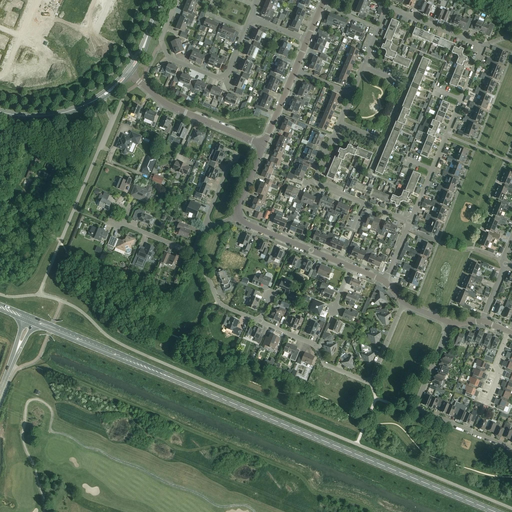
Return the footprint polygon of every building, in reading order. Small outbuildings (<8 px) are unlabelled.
[(8,3),(6,6),(12,9),(13,6),(21,9),(23,3),(21,2),(18,0),(16,0),(13,0),(11,4),(8,3)] [(201,0),(193,0),(193,2),(188,0),(186,6),(194,9),(196,3),(197,1),(201,2),(201,0)] [(297,6),(303,8),(304,6),(308,7),(310,1),(307,0),(298,0),(298,1),(300,1),(297,6)] [(423,13),(427,4),(427,3),(425,2),(425,0),(419,0),(418,4),(421,5),(418,11),(423,13)] [(68,1),(66,6),(70,8),(68,11),(74,14),(78,5),(68,1)] [(358,7),(365,10),(367,6),(369,7),(370,5),(360,1),(358,7)] [(273,6),(266,3),(264,9),(271,12),(273,12),(274,10),(272,9),(273,6)] [(124,4),(122,9),(131,13),(133,8),(124,4)] [(427,4),(423,13),(423,14),(428,16),(430,10),(434,12),(437,5),(433,4),(432,6),(427,4)] [(437,5),(434,12),(438,13),(435,19),(440,22),(441,20),(444,12),(439,10),(441,7),(437,5)] [(6,6),(5,10),(8,12),(6,17),(16,21),(18,15),(11,12),(12,9),(6,6)] [(194,9),(186,6),(183,12),(189,14),(188,17),(194,19),(196,14),(192,13),(194,9)] [(296,15),(303,18),(306,12),(302,11),(303,8),(297,6),(295,11),(298,12),(296,15)] [(358,7),(355,13),(359,14),(358,17),(364,19),(366,14),(364,13),(365,10),(358,7)] [(122,9),(120,14),(129,18),(131,13),(122,9)] [(273,12),(271,12),(264,9),(261,15),(262,15),(261,18),(270,22),(274,13),(273,12)] [(444,12),(441,20),(446,22),(448,16),(451,17),(454,11),(451,9),(450,12),(445,10),(444,12)] [(63,13),(61,19),(64,20),(63,21),(66,22),(67,21),(71,23),(74,14),(68,11),(67,14),(63,13)] [(455,12),(450,24),(453,25),(453,24),(459,26),(462,18),(457,16),(458,13),(455,12)] [(120,14),(117,19),(126,23),(129,18),(120,14)] [(333,23),(336,16),(330,14),(328,17),(326,16),(323,23),(326,24),(327,21),(333,23)] [(292,20),(294,21),(301,24),(303,18),(296,15),(295,19),(293,18),(292,20)] [(338,28),(339,26),(342,19),(336,16),(333,23),(336,25),(335,27),(338,28)] [(475,16),(470,29),(474,30),(474,29),(480,32),(483,23),(484,23),(484,22),(478,20),(479,18),(475,16)] [(6,17),(4,22),(14,26),(16,21),(6,17)] [(179,23),(187,26),(188,23),(192,24),(194,19),(188,17),(187,19),(181,17),(179,23)] [(462,18),(459,26),(465,29),(464,30),(467,31),(472,19),(469,18),(468,20),(462,18)] [(115,24),(114,24),(124,28),(126,23),(117,19),(116,24),(115,24)] [(209,29),(212,22),(206,19),(205,23),(202,22),(199,29),(202,30),(201,31),(205,32),(206,28),(209,29)] [(342,19),(339,26),(342,27),(341,30),(343,31),(343,33),(345,34),(348,29),(345,28),(348,21),(342,19)] [(392,19),(390,25),(397,28),(399,23),(392,19)] [(294,21),(292,25),(290,24),(288,29),(297,33),(301,24),(294,21)] [(213,30),(211,34),(217,36),(219,29),(217,28),(218,24),(212,22),(209,29),(213,30)] [(187,26),(179,23),(176,29),(182,31),(181,34),(187,36),(189,31),(185,30),(187,26)] [(483,23),(480,32),(486,34),(485,35),(489,37),(494,25),(490,24),(489,26),(484,23),(483,23)] [(114,24),(112,29),(121,33),(123,28),(124,28),(114,24)] [(388,30),(395,33),(397,28),(390,25),(388,30)] [(229,29),(223,26),(223,29),(221,28),(221,30),(219,29),(217,36),(225,39),(229,29)] [(349,33),(355,36),(358,29),(352,26),(350,30),(348,29),(345,34),(344,37),(344,38),(346,39),(347,35),(348,36),(349,33)] [(253,32),(252,34),(261,38),(263,35),(264,36),(266,31),(260,28),(259,31),(255,29),(254,32),(253,32)] [(417,38),(420,30),(415,28),(412,35),(417,38)] [(112,29),(110,34),(119,38),(121,33),(112,29)] [(236,37),(233,36),(235,31),(229,29),(225,39),(234,43),(236,37)] [(358,29),(355,36),(361,38),(360,40),(362,42),(365,36),(362,35),(364,31),(358,29)] [(386,35),(393,38),(395,33),(388,30),(386,35)] [(422,40),(425,32),(420,30),(417,38),(422,40)] [(427,42),(430,34),(425,32),(422,40),(427,42)] [(0,34),(0,41),(6,44),(9,38),(0,34)] [(110,34),(108,39),(117,43),(119,38),(110,34)] [(261,38),(252,34),(251,36),(252,37),(251,40),(255,41),(254,44),(260,46),(261,44),(259,43),(261,38)] [(430,34),(427,42),(432,44),(435,36),(430,34)] [(64,44),(63,48),(67,50),(66,54),(69,55),(68,58),(73,60),(74,58),(86,62),(84,65),(90,67),(91,64),(94,66),(96,62),(100,63),(101,60),(99,59),(102,53),(91,48),(93,45),(86,42),(87,39),(77,35),(76,39),(69,36),(65,45),(64,44)] [(435,36),(432,44),(437,46),(440,38),(435,36)] [(281,48),(289,52),(292,46),(286,43),(287,41),(281,38),(279,43),(282,45),(281,48)] [(316,44),(324,48),(327,42),(330,43),(331,40),(325,38),(324,41),(318,38),(316,44)] [(442,48),(445,41),(440,38),(437,46),(442,48)] [(174,49),(182,45),(180,42),(181,41),(180,39),(171,43),(174,49)] [(393,61),(394,61),(396,55),(397,54),(391,51),(390,49),(392,43),(391,42),(391,43),(385,40),(383,45),(380,44),(379,48),(385,51),(386,53),(384,60),(388,62),(389,59),(393,61)] [(447,50),(451,43),(445,41),(442,48),(447,50)] [(447,50),(452,52),(455,46),(456,45),(451,43),(447,50)] [(260,46),(254,44),(252,46),(248,44),(247,47),(246,47),(245,49),(254,53),(256,48),(259,49),(260,46)] [(324,48),(316,44),(313,50),(321,53),(320,56),(327,59),(328,56),(322,54),(324,48)] [(184,51),(182,45),(174,49),(176,55),(184,51)] [(458,65),(464,67),(466,62),(468,63),(470,59),(463,56),(462,54),(465,47),(461,46),(460,48),(455,46),(452,52),(452,53),(457,56),(459,58),(456,64),(458,65)] [(497,57),(505,60),(507,54),(498,50),(498,49),(492,46),(491,49),(499,52),(497,57)] [(188,55),(187,59),(190,60),(189,60),(195,63),(199,54),(200,51),(192,47),(191,49),(188,55)] [(280,58),(281,55),(287,58),(289,52),(281,48),(279,54),(275,53),(274,56),(277,57),(280,58)] [(357,56),(359,51),(352,48),(350,48),(348,53),(350,53),(357,56)] [(247,59),(254,62),(255,59),(252,58),(254,53),(245,49),(244,51),(245,52),(244,55),(248,57),(247,59)] [(208,64),(214,67),(217,59),(211,56),(213,53),(210,52),(209,55),(208,58),(205,63),(208,64)] [(203,62),(205,63),(208,58),(209,55),(204,53),(202,56),(199,54),(195,63),(201,65),(203,62)] [(357,56),(350,53),(348,58),(355,61),(357,56)] [(398,65),(401,57),(396,55),(394,61),(393,61),(393,62),(398,65)] [(327,59),(320,56),(319,59),(314,57),(311,63),(320,66),(322,60),(325,61),(327,59)] [(217,59),(214,67),(220,69),(222,64),(225,65),(227,59),(222,57),(221,60),(217,59)] [(280,58),(277,57),(275,62),(278,63),(277,67),(285,70),(287,64),(281,62),(283,59),(280,58)] [(403,67),(406,59),(401,57),(398,65),(403,67)] [(486,61),(498,65),(498,64),(503,66),(505,60),(497,57),(496,60),(494,59),(493,60),(487,58),(486,61)] [(355,61),(348,58),(345,63),(353,66),(355,61)] [(420,63),(428,66),(430,61),(423,58),(420,63)] [(239,65),(249,69),(251,64),(253,64),(254,62),(247,59),(246,62),(242,60),(241,63),(240,63),(239,65)] [(406,59),(403,67),(408,69),(411,61),(406,59)] [(21,69),(20,72),(24,74),(22,78),(26,80),(25,82),(30,84),(31,82),(42,87),(41,89),(47,91),(48,89),(51,90),(53,86),(57,88),(58,84),(56,84),(60,77),(49,72),(50,70),(45,68),(47,64),(40,61),(38,65),(26,61),(22,69),(21,69)] [(491,71),(500,74),(502,69),(497,67),(498,65),(486,61),(485,63),(491,66),(490,67),(492,68),(491,71)] [(322,67),(320,66),(311,63),(309,69),(315,71),(314,74),(319,76),(321,73),(319,73),(322,67)] [(353,66),(345,63),(343,68),(351,71),(353,66)] [(428,66),(420,63),(418,68),(426,71),(428,66)] [(165,72),(170,74),(174,65),(171,64),(171,65),(168,64),(167,68),(163,66),(161,73),(164,74),(165,72)] [(173,82),(175,83),(178,76),(175,75),(178,68),(176,67),(176,66),(174,65),(170,74),(175,76),(173,82)] [(249,69),(239,65),(238,67),(239,67),(238,70),(244,73),(242,75),(249,78),(250,75),(247,74),(249,69)] [(456,69),(463,73),(465,67),(464,67),(458,65),(456,69)] [(270,74),(275,76),(277,74),(282,76),(285,70),(277,67),(274,73),(271,71),(270,74)] [(341,73),(349,76),(351,71),(343,68),(341,73)] [(426,71),(418,68),(416,73),(424,76),(426,71)] [(453,74),(461,78),(463,73),(456,69),(453,74)] [(481,75),(492,80),(493,78),(497,80),(500,74),(491,71),(489,76),(482,73),(481,75)] [(178,76),(175,83),(178,84),(179,82),(184,84),(188,75),(185,74),(185,75),(180,73),(178,76)] [(349,76),(341,73),(339,78),(347,81),(349,76)] [(414,78),(422,81),(424,76),(416,73),(414,78)] [(269,84),(278,87),(280,81),(274,79),(275,76),(270,74),(268,79),(271,81),(269,84)] [(459,83),(461,78),(453,74),(451,79),(459,83)] [(188,75),(184,84),(189,86),(188,89),(190,90),(193,84),(190,83),(192,78),(189,77),(190,76),(188,75)] [(235,81),(244,85),(246,80),(248,80),(249,78),(242,75),(241,78),(238,76),(237,79),(235,79),(235,81)] [(486,85),(494,89),(496,83),(492,81),(492,80),(481,75),(480,78),(487,81),(486,85)] [(347,81),(339,78),(337,83),(345,86),(347,81)] [(422,81),(414,78),(412,83),(419,86),(422,81)] [(459,83),(451,79),(449,85),(457,88),(459,83)] [(193,84),(190,90),(193,91),(194,89),(199,91),(203,82),(200,81),(200,82),(197,81),(196,85),(193,84)] [(244,85),(235,81),(234,83),(235,84),(234,86),(237,88),(236,90),(243,93),(244,90),(242,90),(244,85)] [(203,82),(199,91),(204,93),(203,95),(206,96),(208,90),(206,89),(207,85),(204,84),(205,83),(203,82)] [(300,90),(309,93),(310,90),(313,91),(315,86),(306,82),(305,84),(303,84),(300,90)] [(419,86),(412,83),(410,88),(417,91),(419,86)] [(263,91),(268,93),(269,91),(275,93),(278,87),(269,84),(268,87),(265,86),(263,91)] [(396,85),(390,101),(395,103),(401,86),(396,85)] [(475,90),(486,94),(487,93),(492,95),(494,89),(486,85),(484,90),(477,87),(475,90)] [(214,97),(218,87),(216,87),(216,88),(213,86),(211,91),(208,90),(206,96),(208,98),(209,95),(214,97)] [(218,87),(214,97),(213,100),(221,103),(225,92),(220,89),(221,88),(218,87)] [(417,91),(410,88),(408,93),(415,96),(417,91)] [(264,97),(262,101),(271,104),(273,98),(267,96),(268,93),(263,91),(262,90),(259,95),(264,97)] [(303,101),(306,102),(308,103),(310,98),(307,96),(309,93),(300,90),(298,96),(304,98),(303,101)] [(480,100),(488,103),(491,97),(486,96),(486,94),(475,90),(474,93),(482,95),(480,100)] [(224,102),(229,104),(233,95),(231,94),(231,95),(228,94),(229,93),(225,92),(221,103),(224,104),(224,102)] [(331,98),(338,101),(340,96),(333,93),(331,98)] [(406,98),(413,101),(415,96),(408,93),(406,98)] [(233,95),(229,104),(235,106),(236,104),(239,105),(241,99),(235,97),(235,96),(233,95)] [(329,103),(336,106),(338,101),(331,98),(329,103)] [(413,101),(406,98),(404,103),(411,106),(413,101)] [(293,100),(290,106),(299,109),(300,105),(304,106),(306,102),(303,101),(300,99),(299,102),(293,100)] [(469,104),(481,109),(481,107),(486,109),(488,103),(480,100),(479,103),(477,102),(476,104),(470,102),(469,104)] [(271,104),(262,101),(261,104),(258,103),(257,105),(256,105),(254,108),(266,113),(267,110),(268,110),(271,104)] [(440,106),(448,109),(450,104),(442,101),(440,106)] [(327,108),(334,111),(336,106),(329,103),(327,108)] [(403,109),(403,108),(409,111),(411,106),(404,103),(402,108),(403,109)] [(131,113),(135,115),(134,118),(139,120),(142,114),(139,113),(141,107),(134,104),(131,113)] [(481,109),(469,104),(468,107),(474,109),(473,110),(475,111),(474,114),(483,118),(485,112),(480,110),(481,109)] [(299,109),(290,106),(288,112),(294,114),(293,117),(298,119),(300,116),(296,115),(299,109)] [(448,109),(440,106),(438,111),(446,114),(448,109)] [(325,113),(332,116),(334,111),(327,108),(325,113)] [(397,122),(403,125),(405,126),(407,120),(403,118),(404,115),(408,117),(411,111),(409,111),(403,108),(403,109),(402,108),(396,121),(397,122)] [(145,118),(144,122),(151,125),(150,126),(154,128),(157,120),(154,119),(156,115),(157,114),(148,110),(144,118),(145,118)] [(446,114),(438,111),(436,116),(443,119),(446,114)] [(323,118),(330,121),(332,116),(325,113),(323,118)] [(464,119),(475,123),(476,122),(480,124),(483,118),(474,114),(471,113),(469,118),(465,116),(464,119)] [(434,121),(440,124),(441,125),(443,119),(436,116),(434,121)] [(160,127),(165,129),(164,132),(168,133),(171,126),(169,125),(171,119),(164,117),(162,123),(161,123),(160,127)] [(291,129),(293,123),(296,125),(297,122),(286,117),(282,125),(291,129)] [(321,123),(328,126),(330,121),(323,118),(321,123)] [(440,128),(438,128),(440,124),(434,121),(433,120),(433,121),(426,118),(422,127),(420,126),(420,125),(418,131),(427,135),(428,135),(434,138),(434,137),(436,134),(437,134),(439,134),(440,130),(440,128)] [(475,123),(464,119),(463,118),(462,121),(467,123),(466,125),(467,125),(465,128),(476,132),(478,126),(475,125),(475,123)] [(403,125),(397,122),(396,121),(394,127),(401,130),(403,125)] [(173,132),(171,136),(176,138),(177,137),(183,139),(187,132),(184,130),(184,129),(185,125),(178,122),(174,132),(173,132)] [(328,126),(321,123),(318,129),(326,132),(328,126)] [(288,134),(291,129),(282,125),(280,130),(286,133),(285,136),(291,138),(292,135),(288,134)] [(392,132),(399,135),(401,130),(394,127),(392,132)] [(474,138),(476,132),(465,128),(464,132),(459,130),(458,133),(465,136),(466,135),(474,138)] [(315,133),(313,138),(322,142),(324,136),(318,134),(319,131),(313,129),(312,131),(315,133)] [(204,135),(195,131),(192,138),(189,137),(187,141),(190,142),(191,140),(201,144),(203,139),(205,140),(206,136),(204,136),(204,135)] [(123,150),(122,152),(122,154),(123,155),(125,155),(126,154),(127,151),(128,152),(132,142),(138,145),(141,136),(131,132),(129,138),(123,135),(120,143),(119,143),(117,147),(123,150)] [(390,137),(397,140),(399,135),(392,132),(390,137)] [(426,140),(434,143),(436,138),(434,137),(434,138),(428,135),(426,140)] [(287,143),(289,140),(290,141),(291,138),(285,136),(284,138),(280,137),(278,142),(286,145),(289,146),(290,144),(287,143)] [(388,142),(395,145),(397,140),(390,137),(388,142)] [(304,144),(306,145),(312,147),(313,145),(319,147),(322,142),(313,138),(311,144),(305,141),(304,144)] [(434,143),(426,140),(424,145),(432,148),(434,143)] [(278,142),(276,147),(284,150),(286,145),(278,142)] [(395,145),(388,142),(386,147),(393,150),(395,145)] [(354,156),(355,155),(357,149),(352,147),(353,145),(349,143),(347,149),(344,151),(337,148),(336,152),(338,153),(336,157),(336,158),(342,160),(343,161),(346,155),(348,154),(354,156)] [(213,150),(211,155),(223,160),(224,158),(223,157),(224,154),(222,153),(224,147),(217,144),(214,150),(213,150)] [(458,154),(466,157),(468,151),(463,150),(464,148),(453,144),(452,147),(457,148),(456,150),(459,151),(458,154)] [(312,147),(306,145),(305,148),(309,149),(306,155),(315,158),(317,152),(311,150),(312,147)] [(432,148),(424,145),(422,150),(429,153),(432,148)] [(284,150),(276,147),(274,152),(284,156),(285,153),(283,153),(284,150)] [(355,155),(360,157),(363,150),(357,147),(357,149),(355,155)] [(393,150),(386,147),(384,152),(391,155),(393,150)] [(363,150),(360,157),(365,159),(368,152),(363,150)] [(429,153),(422,150),(420,155),(427,158),(429,153)] [(280,160),(281,157),(284,159),(285,156),(284,156),(274,152),(271,160),(280,163),(281,161),(280,160)] [(368,152),(365,159),(370,161),(373,154),(368,152)] [(381,157),(389,160),(391,155),(384,152),(381,157)] [(466,157),(458,154),(456,159),(449,156),(448,158),(460,163),(460,162),(464,163),(466,157)] [(209,160),(210,160),(208,163),(215,166),(216,163),(220,164),(221,162),(222,162),(223,160),(211,155),(209,160)] [(315,158),(306,155),(304,160),(312,164),(315,158)] [(143,169),(151,172),(156,160),(148,157),(143,169)] [(333,162),(340,165),(342,160),(336,158),(336,157),(335,157),(333,162)] [(379,162),(387,165),(389,160),(381,157),(379,162)] [(453,169),(461,172),(464,166),(459,164),(460,163),(448,158),(447,161),(455,164),(453,169)] [(265,166),(274,170),(277,171),(278,169),(274,167),(275,165),(279,166),(280,163),(271,160),(270,162),(267,161),(265,166)] [(302,165),(303,163),(297,160),(296,163),(299,164),(297,170),(305,173),(308,168),(302,165)] [(176,162),(173,169),(176,170),(176,171),(183,174),(183,173),(186,175),(187,172),(190,173),(192,169),(189,168),(189,167),(186,166),(187,165),(179,162),(179,163),(176,162)] [(331,167),(338,170),(340,165),(333,162),(331,167)] [(377,167),(385,170),(387,165),(379,162),(377,167)] [(215,166),(208,163),(207,166),(208,166),(206,171),(218,176),(219,174),(218,174),(219,171),(214,169),(215,166)] [(263,171),(272,175),(274,170),(265,166),(263,171)] [(329,172),(336,175),(338,170),(331,167),(329,172)] [(385,170),(377,167),(375,172),(383,175),(385,170)] [(443,173),(454,178),(454,176),(459,178),(461,172),(453,169),(449,167),(447,172),(443,170),(442,173),(443,173)] [(288,175),(293,178),(301,181),(302,179),(303,179),(305,173),(297,170),(295,175),(289,173),(288,175)] [(503,176),(511,180),(511,177),(511,171),(508,170),(507,172),(505,171),(503,176)] [(217,179),(218,176),(206,171),(203,176),(202,179),(208,182),(209,179),(214,181),(216,178),(217,179)] [(270,180),(272,175),(263,171),(261,177),(267,179),(266,182),(272,184),(275,186),(276,183),(270,180)] [(336,175),(329,172),(326,177),(334,180),(336,175)] [(411,177),(418,180),(421,175),(413,172),(411,177)] [(447,183),(456,187),(458,181),(453,179),(454,178),(443,173),(442,176),(449,179),(447,183)] [(155,175),(152,181),(161,185),(164,179),(155,175)] [(511,180),(503,176),(500,182),(506,185),(505,186),(511,189),(511,184),(509,184),(511,180)] [(132,180),(126,177),(124,180),(120,179),(116,188),(123,191),(126,184),(129,185),(132,180)] [(409,182),(416,185),(418,180),(411,177),(409,182)] [(200,188),(210,192),(210,190),(209,189),(211,186),(207,185),(208,182),(202,179),(200,182),(202,183),(200,188)] [(354,190),(357,183),(352,180),(349,188),(354,190)] [(259,188),(268,192),(270,187),(271,187),(272,184),(266,182),(265,184),(261,183),(259,188)] [(416,185),(409,182),(407,187),(414,190),(416,185)] [(359,192),(362,185),(357,183),(354,190),(359,192)] [(437,188),(448,192),(449,191),(453,192),(456,187),(447,183),(446,188),(438,185),(437,188)] [(146,202),(151,192),(150,191),(151,188),(151,187),(148,186),(146,190),(135,185),(131,196),(146,202)] [(362,185),(359,192),(364,194),(367,187),(362,185)] [(290,197),(294,189),(288,186),(285,195),(290,197)] [(511,189),(505,186),(504,188),(499,186),(496,192),(504,195),(507,190),(511,192),(511,189)] [(367,187),(364,194),(369,196),(372,189),(367,187)] [(414,190),(407,187),(405,192),(411,194),(411,195),(412,195),(414,190)] [(442,198),(450,201),(452,195),(448,193),(448,192),(437,188),(437,187),(436,190),(443,193),(442,198)] [(209,194),(210,192),(200,188),(198,193),(196,192),(195,195),(201,198),(203,195),(206,197),(208,194),(209,194)] [(260,197),(265,200),(267,197),(265,197),(268,192),(259,188),(257,193),(261,195),(260,197)] [(299,191),(294,189),(290,197),(294,198),(292,202),(297,204),(299,198),(297,197),(299,191)] [(374,198),(377,191),(372,189),(369,196),(374,198)] [(377,191),(374,198),(379,200),(382,193),(377,191)] [(392,197),(390,203),(395,205),(394,207),(398,209),(400,203),(401,202),(403,202),(410,204),(411,200),(409,199),(411,195),(411,194),(405,192),(404,191),(401,197),(398,198),(393,196),(392,197)] [(111,203),(107,201),(110,194),(104,192),(103,196),(100,195),(97,201),(101,203),(99,206),(108,210),(111,203)] [(499,202),(507,205),(509,206),(510,203),(504,201),(505,199),(503,199),(504,195),(496,192),(494,197),(500,200),(499,202)] [(302,199),(299,198),(297,204),(302,206),(303,202),(307,204),(310,195),(305,193),(302,199)] [(382,193),(379,200),(384,202),(387,195),(382,193)] [(313,211),(316,205),(313,204),(316,198),(310,195),(307,204),(310,205),(308,208),(313,211)] [(392,197),(387,195),(384,202),(390,205),(390,203),(392,197)] [(324,207),(328,199),(322,196),(319,205),(324,207)] [(253,204),(261,207),(265,209),(266,206),(262,204),(263,202),(264,203),(265,200),(260,197),(258,200),(255,199),(253,204)] [(433,199),(432,202),(443,206),(443,205),(448,207),(450,201),(442,198),(440,202),(433,199)] [(326,211),(331,214),(336,202),(328,199),(324,207),(328,208),(326,211)] [(191,201),(185,214),(189,216),(188,216),(192,218),(192,217),(196,218),(201,205),(191,201)] [(341,214),(344,205),(336,202),(331,214),(330,216),(333,217),(334,215),(336,216),(338,212),(341,214)] [(432,202),(431,202),(430,206),(437,209),(436,212),(444,215),(447,210),(442,208),(443,206),(432,202)] [(494,208),(502,212),(504,206),(496,203),(494,208)] [(261,207),(253,204),(250,209),(257,211),(254,217),(260,220),(262,214),(259,212),(261,207)] [(316,205),(313,211),(311,215),(315,217),(320,206),(316,205)] [(344,205),(341,214),(344,215),(342,219),(347,221),(350,215),(347,213),(350,208),(344,205)] [(502,212),(494,208),(491,214),(495,216),(495,218),(506,222),(507,220),(503,218),(504,217),(501,215),(502,212)] [(144,214),(145,212),(139,209),(135,211),(132,219),(139,221),(140,221),(149,225),(152,218),(144,214)] [(279,226),(283,217),(277,215),(278,212),(276,211),(273,216),(276,217),(273,223),(279,226)] [(426,217),(437,221),(437,220),(442,221),(444,215),(436,212),(434,217),(427,214),(426,217)] [(283,217),(279,226),(285,228),(287,222),(290,223),(292,218),(293,215),(291,214),(290,216),(287,215),(286,219),(283,217)] [(372,226),(375,218),(369,216),(367,222),(364,220),(362,226),(367,228),(368,225),(372,226)] [(437,221),(426,217),(425,219),(432,222),(430,227),(439,230),(441,224),(436,222),(437,221)] [(296,233),(299,224),(294,222),(295,219),(292,218),(290,223),(292,224),(290,230),(296,233)] [(378,233),(381,227),(378,226),(381,220),(375,218),(372,226),(370,230),(378,233)] [(487,224),(496,227),(497,224),(500,225),(501,223),(505,225),(506,222),(495,218),(494,220),(490,218),(487,224)] [(388,233),(391,225),(386,222),(383,228),(381,227),(378,233),(378,234),(383,236),(385,232),(388,233)] [(177,229),(180,230),(178,234),(188,238),(190,231),(184,228),(185,225),(179,223),(177,229)] [(305,227),(299,224),(296,233),(302,235),(304,229),(307,230),(309,224),(306,223),(305,227)] [(489,231),(488,233),(500,238),(501,235),(496,233),(497,231),(495,230),(496,227),(487,224),(485,229),(489,231)] [(397,227),(391,225),(388,233),(391,234),(389,239),(394,241),(397,234),(394,233),(397,227)] [(105,231),(101,229),(101,230),(92,226),(90,232),(89,233),(89,234),(88,236),(97,239),(96,240),(100,242),(102,238),(105,240),(108,233),(104,232),(105,231)] [(319,242),(322,234),(317,231),(318,228),(315,227),(313,233),(315,234),(313,240),(319,242)] [(439,230),(430,227),(429,231),(421,228),(420,231),(428,234),(428,233),(436,236),(439,230)] [(249,251),(251,246),(248,244),(251,236),(242,233),(240,239),(241,240),(240,244),(244,246),(243,249),(249,251)] [(329,240),(332,234),(329,233),(328,236),(322,234),(319,242),(324,245),(327,239),(329,240)] [(481,239),(489,242),(491,239),(493,240),(494,238),(499,240),(500,238),(488,233),(488,235),(484,233),(481,239)] [(335,249),(339,241),(333,238),(335,235),(332,234),(329,240),(332,241),(330,247),(335,249)] [(114,247),(125,252),(125,253),(128,254),(131,253),(132,250),(131,249),(135,240),(127,236),(125,240),(123,241),(111,236),(108,245),(109,245),(108,247),(113,249),(114,247)] [(424,244),(422,249),(430,252),(432,246),(426,244),(427,241),(417,237),(416,241),(424,244)] [(487,248),(489,242),(481,239),(479,245),(487,248)] [(345,243),(339,241),(335,249),(341,251),(344,246),(346,247),(349,241),(346,240),(345,243)] [(261,241),(257,250),(262,252),(260,257),(264,259),(268,250),(265,249),(267,243),(261,241)] [(357,258),(360,250),(358,249),(358,248),(357,245),(356,245),(356,244),(353,243),(351,249),(353,250),(351,256),(357,258)] [(153,251),(154,248),(147,245),(144,250),(141,249),(138,256),(145,259),(147,255),(153,258),(155,253),(153,252),(153,251)] [(268,255),(265,262),(269,263),(271,260),(275,262),(278,263),(279,263),(280,260),(284,251),(277,248),(273,258),(268,255)] [(368,256),(370,250),(367,249),(366,252),(360,250),(357,258),(363,260),(365,254),(368,256)] [(409,252),(420,256),(420,255),(428,258),(430,252),(422,249),(420,253),(410,249),(409,252)] [(374,265),(377,257),(375,256),(375,252),(370,250),(368,256),(370,257),(368,262),(374,265)] [(420,256),(409,252),(408,254),(418,258),(416,263),(425,266),(427,260),(419,258),(420,256)] [(165,253),(161,263),(167,265),(168,264),(172,266),(173,263),(178,265),(181,257),(175,254),(174,256),(165,253)] [(377,257),(374,265),(379,267),(382,261),(384,262),(387,257),(382,255),(380,258),(377,257)] [(289,265),(298,269),(302,261),(298,260),(299,258),(292,256),(289,265)] [(306,275),(310,277),(313,270),(310,269),(311,267),(310,266),(312,263),(305,260),(301,269),(307,272),(306,275)] [(469,268),(477,271),(479,268),(481,269),(482,266),(488,268),(489,266),(483,263),(483,264),(480,263),(479,265),(472,262),(469,268)] [(425,266),(416,263),(414,268),(404,263),(403,266),(417,272),(417,270),(422,272),(425,266)] [(320,267),(316,265),(312,276),(316,277),(317,274),(328,278),(332,270),(321,265),(320,267)] [(410,277),(419,281),(421,275),(416,273),(417,272),(403,266),(402,269),(412,273),(410,277)] [(482,281),(483,279),(476,276),(477,271),(469,268),(467,273),(471,275),(470,276),(482,281)] [(231,289),(232,286),(231,283),(229,282),(231,278),(226,276),(227,274),(225,271),(222,270),(220,270),(219,270),(219,271),(216,272),(218,277),(220,278),(220,280),(221,284),(223,285),(222,287),(224,292),(231,289)] [(252,284),(261,287),(262,284),(268,286),(270,287),(272,283),(270,282),(271,279),(270,279),(272,276),(271,274),(267,273),(266,273),(264,276),(261,275),(260,278),(255,276),(252,284)] [(481,284),(482,281),(470,276),(470,278),(466,276),(463,282),(471,285),(473,282),(474,283),(475,281),(481,284)] [(419,281),(410,277),(408,283),(417,287),(419,281)] [(288,295),(292,286),(291,285),(292,282),(285,279),(283,282),(279,280),(276,286),(286,290),(284,293),(288,295)] [(355,287),(354,290),(360,293),(362,287),(360,286),(361,283),(352,279),(349,285),(355,287)] [(466,292),(476,296),(477,293),(470,290),(471,285),(463,282),(461,288),(467,290),(466,292)] [(322,283),(320,288),(324,290),(322,296),(331,300),(335,292),(327,289),(328,286),(322,283)] [(259,300),(255,298),(258,291),(247,287),(245,290),(248,291),(246,297),(249,298),(249,297),(251,298),(247,306),(255,310),(259,300)] [(476,296),(466,292),(465,293),(460,291),(457,296),(466,300),(467,296),(468,297),(469,296),(475,298),(476,296)] [(371,298),(374,300),(378,305),(384,304),(387,298),(383,293),(376,294),(373,293),(371,298)] [(355,294),(354,296),(348,294),(345,300),(349,302),(348,305),(353,307),(354,304),(355,304),(356,300),(358,301),(359,299),(361,300),(362,297),(355,294)] [(466,300),(457,296),(455,302),(461,305),(460,306),(470,310),(471,307),(465,305),(466,304),(464,303),(466,300)] [(371,299),(368,298),(362,313),(364,314),(371,299)] [(503,307),(500,306),(501,302),(496,300),(494,306),(497,307),(494,313),(500,316),(503,307)] [(314,301),(310,310),(319,314),(323,305),(314,301)] [(511,312),(511,310),(510,310),(511,305),(510,304),(511,302),(507,301),(503,310),(506,311),(504,317),(509,320),(511,312)] [(270,318),(279,322),(282,314),(284,315),(286,311),(280,308),(278,311),(272,308),(270,313),(272,314),(270,318)] [(387,309),(376,310),(376,313),(381,313),(378,319),(382,324),(389,323),(391,317),(387,312),(387,309)] [(358,313),(353,310),(351,313),(345,311),(343,317),(351,321),(353,317),(356,318),(358,313)] [(234,331),(233,334),(239,336),(242,330),(236,328),(239,321),(230,317),(230,318),(227,317),(224,325),(227,326),(226,327),(234,331)] [(298,317),(297,320),(293,318),(293,319),(290,318),(288,323),(291,324),(290,327),(296,330),(298,323),(301,325),(303,319),(298,317)] [(329,329),(337,332),(341,323),(334,320),(332,324),(329,329)] [(319,325),(311,321),(306,333),(314,336),(318,327),(321,329),(324,322),(321,321),(319,325)] [(250,328),(248,334),(251,336),(255,338),(254,341),(260,344),(262,338),(259,337),(262,330),(255,327),(253,326),(253,327),(255,327),(254,329),(250,328)] [(371,332),(368,338),(372,343),(379,342),(381,337),(377,331),(377,328),(370,329),(371,332)] [(475,343),(479,344),(482,336),(483,336),(484,333),(479,332),(478,334),(474,333),(474,334),(470,342),(471,342),(474,344),(475,343)] [(464,334),(464,336),(461,343),(464,345),(465,344),(469,345),(471,342),(470,342),(474,334),(469,333),(468,335),(464,334)] [(464,336),(459,334),(458,336),(455,335),(451,344),(454,346),(455,345),(459,347),(461,343),(464,336)] [(266,337),(262,347),(266,348),(267,346),(274,349),(276,345),(277,345),(280,338),(271,335),(269,338),(266,337)] [(483,346),(487,348),(490,339),(491,339),(492,337),(487,335),(486,337),(483,336),(482,336),(479,344),(478,345),(482,347),(483,346)] [(494,341),(491,339),(490,339),(487,348),(486,349),(490,350),(491,349),(495,351),(500,340),(495,338),(494,341)] [(337,348),(333,342),(327,343),(324,350),(328,354),(334,354),(337,348)] [(284,351),(292,355),(290,359),(295,361),(299,352),(296,351),(297,348),(294,346),(293,347),(287,344),(284,351)] [(365,352),(362,358),(366,363),(372,362),(375,357),(371,351),(370,348),(364,349),(365,352)] [(348,356),(343,350),(340,358),(343,362),(344,367),(349,369),(355,365),(354,359),(348,356)] [(311,365),(314,357),(305,353),(303,358),(299,357),(297,363),(300,364),(302,361),(311,365)] [(446,361),(450,363),(451,363),(453,358),(454,358),(455,355),(449,353),(448,355),(445,354),(442,360),(446,362),(446,361)] [(475,369),(482,372),(484,369),(488,371),(490,366),(486,364),(487,363),(477,359),(475,364),(477,364),(476,367),(475,369)] [(446,362),(442,360),(441,360),(439,365),(442,366),(440,369),(442,370),(447,372),(448,369),(447,369),(450,363),(446,361),(446,362)] [(511,373),(511,371),(511,363),(508,362),(507,361),(507,362),(504,361),(501,366),(506,368),(504,371),(510,373),(511,373)] [(463,363),(459,370),(466,373),(469,366),(463,363)] [(472,378),(479,381),(480,378),(484,380),(486,375),(483,373),(483,372),(482,372),(475,369),(473,368),(472,372),(474,373),(472,378)] [(447,372),(442,370),(440,372),(438,371),(435,377),(439,379),(439,378),(443,380),(444,380),(446,375),(447,375),(448,372),(447,372)] [(442,381),(443,380),(439,378),(439,379),(435,377),(434,377),(432,382),(435,384),(433,386),(437,388),(440,389),(441,388),(443,389),(446,382),(442,381)] [(480,381),(479,381),(472,378),(470,377),(468,381),(470,382),(468,387),(475,390),(476,387),(481,389),(483,383),(479,382),(480,381)] [(511,394),(511,391),(511,390),(511,383),(507,382),(506,383),(503,381),(501,386),(505,388),(504,391),(511,394)] [(476,390),(475,390),(468,387),(466,386),(465,390),(466,391),(464,396),(471,398),(473,396),(477,397),(479,392),(476,391),(476,390)] [(500,399),(507,402),(509,398),(511,398),(511,395),(511,394),(504,391),(503,390),(503,391),(499,390),(497,395),(501,397),(500,399)] [(429,407),(433,398),(433,396),(429,394),(430,393),(427,392),(426,395),(423,405),(429,407)] [(433,398),(429,407),(435,410),(437,404),(440,405),(442,399),(437,398),(437,399),(433,398)] [(446,414),(450,405),(446,403),(447,401),(442,399),(440,405),(442,406),(440,412),(446,414)] [(507,402),(500,399),(499,399),(499,400),(495,399),(493,404),(497,405),(496,408),(503,411),(505,406),(507,407),(509,403),(507,402)] [(450,405),(446,414),(452,417),(454,411),(457,413),(461,404),(456,402),(454,407),(450,405)] [(461,404),(457,413),(459,415),(457,420),(463,422),(467,413),(464,412),(466,406),(461,404)] [(467,413),(463,422),(469,425),(471,420),(474,421),(478,412),(473,410),(471,415),(467,413)] [(487,422),(488,420),(483,418),(482,419),(479,418),(476,425),(479,426),(478,429),(484,431),(485,426),(487,422)] [(493,432),(496,425),(496,424),(495,424),(496,421),(492,419),(491,421),(488,419),(488,420),(487,422),(485,426),(488,427),(487,430),(493,433),(493,432)] [(500,438),(502,433),(504,429),(498,427),(500,424),(497,422),(496,424),(496,425),(493,432),(496,433),(495,436),(500,438)] [(511,432),(511,427),(510,426),(511,425),(506,423),(505,426),(504,429),(502,433),(505,434),(504,437),(509,439),(510,438),(511,432)]
